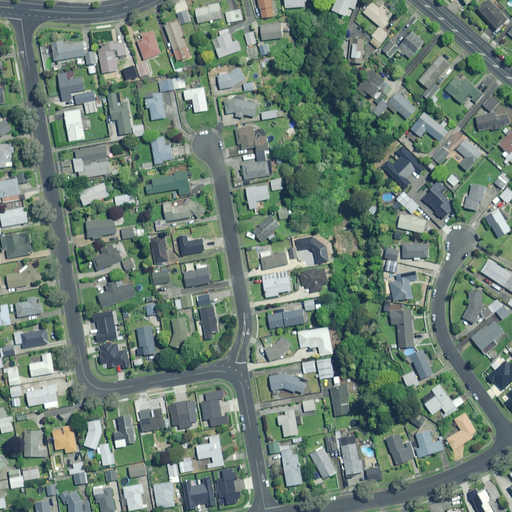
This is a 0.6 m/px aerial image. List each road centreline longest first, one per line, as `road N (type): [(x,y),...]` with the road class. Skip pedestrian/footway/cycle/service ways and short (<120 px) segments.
road 1 (residential): [(230,373),(110,390),(88,381),(22,8)]
road 2 (residential): [(230,373),(245,323),(218,167),(206,144)]
road 3 (residential): [(300,511),(425,487),(511,445)]
road 4 (residential): [(511,435),(441,331),(440,288),(462,241)]
road 5 (residential): [(265,511),(240,381),(230,373)]
road 6 (tertiary): [(22,8),(90,13),(143,0)]
road 7 (tertiary): [(420,0),(511,79)]
